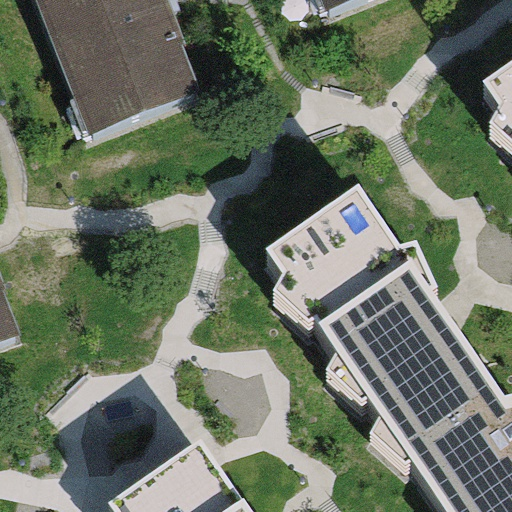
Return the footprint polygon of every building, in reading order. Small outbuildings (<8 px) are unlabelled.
[(15,0),(79,150),(195,101),(152,0),(15,0)] [(304,0),(313,22),(367,0),(304,0)] [(511,83),(486,102),(511,138),(511,83)] [(258,279),(375,440),(428,511),(511,511),(511,418),(475,367),(357,206),(258,279)] [(0,348),(12,343),(0,315),(0,348)] [(238,511),(191,446),(98,511),(238,511)]
